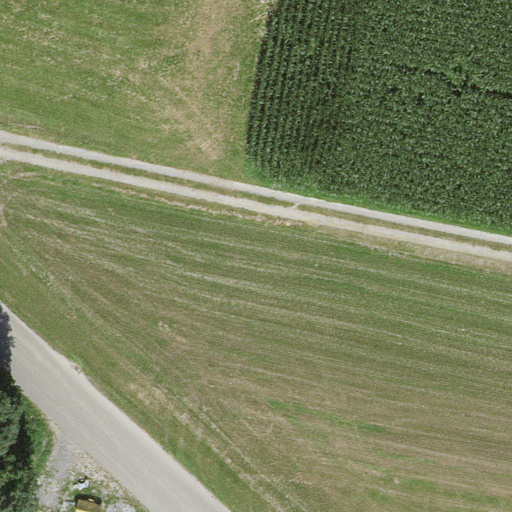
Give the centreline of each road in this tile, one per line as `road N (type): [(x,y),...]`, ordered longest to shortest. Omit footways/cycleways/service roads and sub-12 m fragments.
road 1 (track): [(0,144),(511,251)]
road 2 (residential): [(0,338),(189,511)]
